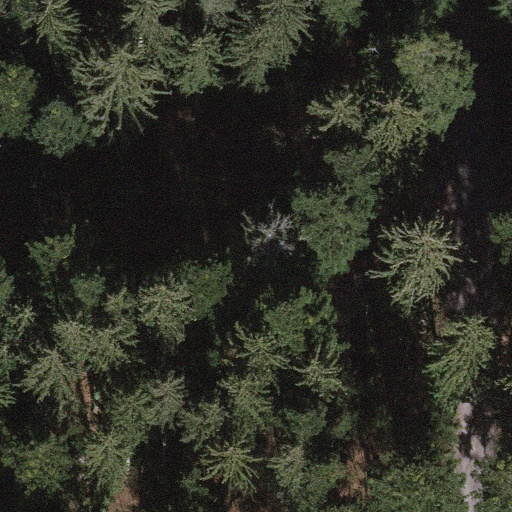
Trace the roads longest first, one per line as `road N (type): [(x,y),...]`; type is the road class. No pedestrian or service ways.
road 1 (track): [(0,511),(193,412),(328,329),(466,205)]
road 2 (track): [(470,511),(466,205),(474,0)]
